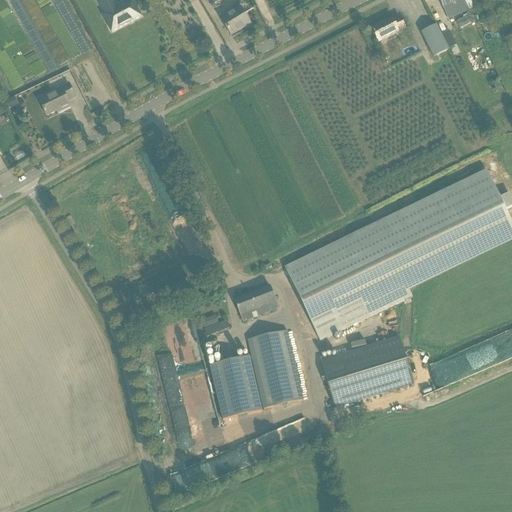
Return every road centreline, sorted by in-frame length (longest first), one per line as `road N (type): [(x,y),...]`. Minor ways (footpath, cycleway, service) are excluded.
road 1 (tertiary): [(21,182),(360,0)]
road 2 (unclassified): [(156,511),(113,333),(21,182)]
